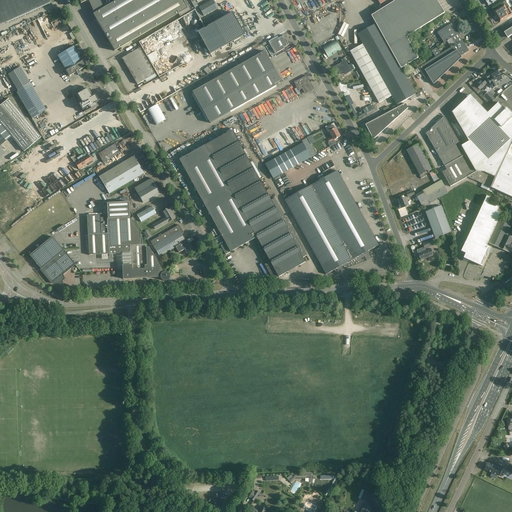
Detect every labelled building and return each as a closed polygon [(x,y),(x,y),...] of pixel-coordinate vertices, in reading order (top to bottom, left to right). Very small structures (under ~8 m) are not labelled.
[(0,0),(0,9),(6,23),(50,3),(49,2),(48,0),(0,0)] [(117,0),(105,8),(99,11),(97,8),(93,10),(95,14),(94,14),(95,15),(116,51),(179,12),(181,16),(192,9),(186,0),(117,0)] [(217,9),(212,0),(198,8),(203,17),(217,9)] [(436,0),(397,0),(378,12),(400,46),(408,40),(407,37),(445,13),(436,0)] [(506,9),(504,5),(494,12),(500,22),(509,17),(511,14),(508,8),(506,9)] [(419,58),(408,40),(400,46),(378,12),(371,16),(402,69),(419,58)] [(246,35),(236,18),(235,18),(234,15),(233,13),(222,19),(222,18),(221,19),(216,22),(215,22),(215,23),(210,26),(209,25),(209,26),(204,29),(203,28),(203,29),(203,30),(198,32),(199,34),(198,34),(199,35),(200,34),(203,40),(202,40),(202,41),(203,41),(205,45),(204,45),(205,46),(205,45),(208,49),(207,50),(207,51),(208,50),(211,55),(216,52),(216,53),(217,52),(216,51),(221,48),(222,49),(223,49),(222,48),(228,45),(228,46),(229,45),(228,44),(233,41),(234,42),(235,42),(235,41),(240,38),(244,35),(244,36),(246,35)] [(452,24),(438,33),(444,42),(451,38),(456,45),(458,44),(460,43),(462,41),(458,34),(452,24)] [(415,95),(376,25),(358,35),(359,37),(357,38),(361,45),(363,44),(350,52),(379,103),(392,96),(397,105),(415,95)] [(289,45),(284,35),(279,38),(278,37),(269,42),(276,54),(285,49),(284,48),(289,45)] [(341,50),(336,40),(322,48),(328,58),(333,55),(336,53),(341,50)] [(469,51),(462,41),(441,55),(436,58),(419,68),(425,78),(428,76),(434,85),(462,58),(461,56),(469,51)] [(85,67),(73,46),(57,56),(69,76),(76,73),(77,75),(80,74),(78,71),(85,67)] [(155,74),(139,48),(122,58),(137,84),(155,74)] [(436,58),(441,55),(436,48),(432,51),(436,58)] [(282,80),(265,51),(212,80),(193,91),(211,123),(230,112),(276,86),(275,84),(282,80)] [(348,65),(344,58),(342,59),(343,62),(335,66),(338,72),(343,69),(346,74),(354,69),(351,64),(348,65)] [(7,74),(30,119),(45,111),(22,67),(7,74)] [(502,79),(497,70),(486,76),(490,85),(492,89),(498,86),(496,83),(502,79)] [(314,89),(306,76),(294,83),(298,90),(299,91),(302,89),(305,94),(307,93),(314,89)] [(487,83),(483,79),(476,86),(473,89),(477,93),(480,90),(487,83)] [(95,95),(92,97),(87,87),(75,94),(80,104),(79,105),(82,111),(84,110),(86,113),(98,106),(96,103),(98,101),(95,95)] [(493,96),(489,92),(482,98),(486,102),(493,96)] [(462,146),(466,154),(476,172),(483,172),(495,178),(511,143),(511,140),(511,116),(499,103),(488,113),(471,95),(452,112),(469,142),(462,146)] [(350,96),(346,98),(349,106),(354,104),(350,96)] [(0,104),(0,155),(4,152),(0,147),(0,145),(11,136),(23,151),(40,137),(8,98),(0,104)] [(372,104),(364,108),(367,114),(375,110),(372,104)] [(408,108),(406,104),(365,125),(373,140),(408,108)] [(165,120),(157,105),(148,110),(156,125),(165,120)] [(444,166),(466,154),(462,146),(444,116),(426,134),(444,166)] [(335,129),(333,126),(328,129),(330,132),(329,132),(333,137),(328,140),(329,143),(328,143),(330,147),(336,143),(334,140),(340,137),(336,128),(335,129)] [(271,200),(233,130),(180,160),(226,243),(221,246),(226,255),(231,252),(257,237),(279,277),(306,262),(303,258),(307,256),(275,198),(271,200)] [(103,163),(129,148),(123,139),(98,153),(103,163)] [(511,142),(511,143),(495,178),(489,191),(493,193),(494,189),(507,195),(511,197),(511,142)] [(293,149),(265,164),(273,179),(311,158),(311,157),(303,143),(293,149)] [(431,170),(418,144),(407,150),(420,176),(421,179),(427,176),(426,173),(431,170)] [(476,172),(466,154),(444,166),(447,170),(442,173),(450,187),(468,177),(471,175),(474,176),(476,172)] [(93,162),(88,155),(75,163),(78,169),(87,163),(88,165),(93,162)] [(133,156),(99,177),(109,194),(143,173),(133,156)] [(368,251),(379,245),(337,171),(285,200),(326,274),(363,254),(363,256),(365,256),(369,254),(369,252),(368,251)] [(438,178),(434,171),(430,173),(435,183),(441,180),(440,178),(440,177),(438,178)] [(489,191),(495,178),(483,172),(476,172),(474,176),(471,175),(468,177),(482,184),(481,187),(489,191)] [(160,193),(151,178),(134,188),(143,203),(160,193)] [(441,181),(416,195),(417,197),(423,207),(448,193),(441,181)] [(72,186),(63,191),(76,216),(81,213),(80,211),(82,211),(84,209),(83,207),(79,206),(77,203),(74,203),(74,206),(71,201),(72,186)] [(491,199),(487,197),(462,251),(466,253),(464,258),(482,266),(491,248),(486,246),(501,214),(496,212),(498,207),(489,203),(491,199)] [(409,206),(406,198),(399,201),(402,208),(398,210),(401,217),(408,215),(405,207),(409,206)] [(129,218),(128,202),(106,203),(106,219),(106,224),(101,224),(101,234),(100,234),(99,215),(87,216),(89,255),(130,253),(131,265),(122,265),(123,279),(161,277),(161,278),(161,279),(162,279),(162,280),(163,280),(164,281),(165,281),(166,281),(166,280),(167,280),(168,280),(168,279),(168,278),(169,278),(169,277),(169,276),(168,275),(168,274),(167,273),(166,273),(165,272),(164,272),(163,272),(162,272),(162,271),(146,245),(142,245),(142,238),(140,238),(140,232),(129,217),(129,218)] [(451,232),(441,206),(426,212),(436,238),(451,232)] [(156,214),(152,207),(137,215),(141,222),(156,214)] [(175,218),(169,208),(162,212),(166,218),(153,225),(155,229),(167,222),(168,222),(175,218)] [(511,224),(500,218),(488,243),(511,253),(511,245),(510,245),(511,240),(511,237),(507,235),(511,224)] [(185,241),(181,234),(183,233),(179,225),(150,241),(160,257),(175,248),(175,247),(185,241)] [(41,269),(63,250),(52,236),(29,255),(41,269)] [(175,247),(175,248),(178,253),(185,248),(187,252),(192,248),(189,243),(188,243),(186,240),(185,241),(175,247)] [(433,246),(431,240),(423,243),(424,247),(417,250),(421,260),(433,255),(431,249),(426,251),(425,249),(433,246)] [(75,264),(63,250),(41,269),(40,269),(52,283),(63,283),(62,282),(62,281),(63,280),(63,278),(63,277),(63,276),(62,275),(75,264)] [(487,463),(485,469),(499,476),(502,469),(492,464),(491,465),(487,463)] [(362,489),(358,498),(360,499),(370,503),(374,495),(364,490),(362,489)] [(255,492),(253,491),(249,497),(251,499),(254,501),(260,492),(257,490),(255,492)] [(307,501),(303,508),(310,511),(314,511),(317,507),(307,501)] [(371,511),(373,508),(363,503),(359,511),(356,511),(355,511),(354,511),(371,511)]
